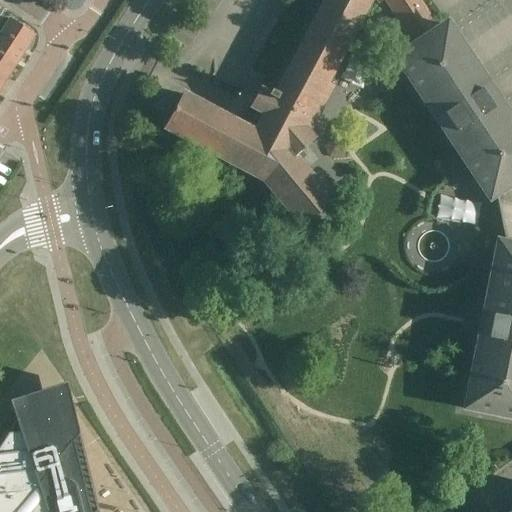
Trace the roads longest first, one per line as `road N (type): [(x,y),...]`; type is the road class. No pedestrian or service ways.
road 1 (tertiary): [(249,511),(133,321),(93,219)]
road 2 (tertiary): [(93,219),(84,157),(96,93),(150,0)]
